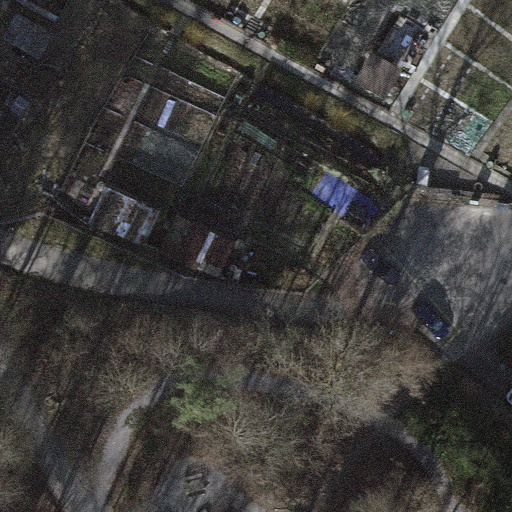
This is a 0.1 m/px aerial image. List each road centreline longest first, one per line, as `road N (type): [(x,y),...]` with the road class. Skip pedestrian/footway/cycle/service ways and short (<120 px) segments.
road 1 (track): [(0,238),(103,270),(312,309),(486,276)]
road 2 (track): [(107,511),(103,466),(138,389),(180,371),(272,382),(387,418)]
road 3 (track): [(0,368),(87,511)]
